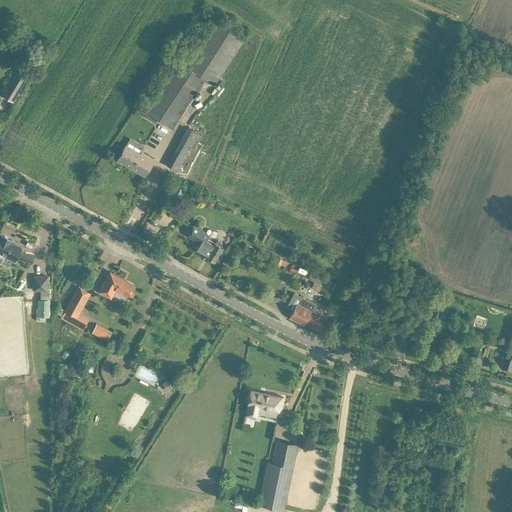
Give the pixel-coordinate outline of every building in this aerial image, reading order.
[(177,60),(144,111),(174,130),(202,86),(205,88),(209,82),(214,86),(245,39),(215,20),(185,65),(177,60)] [(32,71),(24,66),(20,64),(16,69),(6,87),(17,94),(32,71)] [(187,128),(167,165),(178,171),(199,134),(187,128)] [(141,152),(140,153),(125,145),(122,151),(117,159),(145,176),(150,167),(154,160),(141,152)] [(179,202),(185,190),(176,186),(170,197),(179,202)] [(207,238),(209,235),(193,225),(193,226),(187,235),(199,242),(194,249),(215,262),(220,253),(224,248),(222,247),(222,246),(222,244),(222,243),(221,242),(220,241),(219,241),(218,241),(216,242),(216,243),(207,238)] [(0,262),(1,263),(5,256),(15,261),(21,247),(13,242),(14,240),(0,233),(0,262)] [(286,266),(287,261),(277,257),(273,266),(279,268),(281,264),(286,266)] [(115,275),(116,274),(110,271),(107,276),(103,285),(99,292),(111,299),(116,291),(127,297),(131,299),(135,293),(131,291),(134,285),(115,275)] [(308,279),(323,286),(327,279),(312,272),(308,279)] [(49,291),(49,290),(48,276),(33,276),(33,278),(33,291),(41,291),(49,291)] [(337,284),(331,281),(327,279),(323,286),(333,291),(335,287),(337,284)] [(78,286),(64,310),(77,318),(91,293),(78,286)] [(319,311),(321,307),(294,293),(287,306),(294,310),(290,317),(304,324),(304,322),(320,331),(325,322),(325,320),(319,317),(321,312),(319,311)] [(38,299),(38,316),(50,316),(50,299),(38,299)] [(108,337),(111,331),(96,324),(92,333),(106,340),(108,337)] [(167,392),(173,388),(166,379),(161,383),(167,392)] [(276,418),(277,418),(278,411),(281,412),(284,397),(250,390),(247,405),(249,405),(247,415),(257,417),(259,407),(278,411),(276,418)] [(283,509),(295,454),(276,450),(273,463),(270,462),(261,505),(283,509)]
